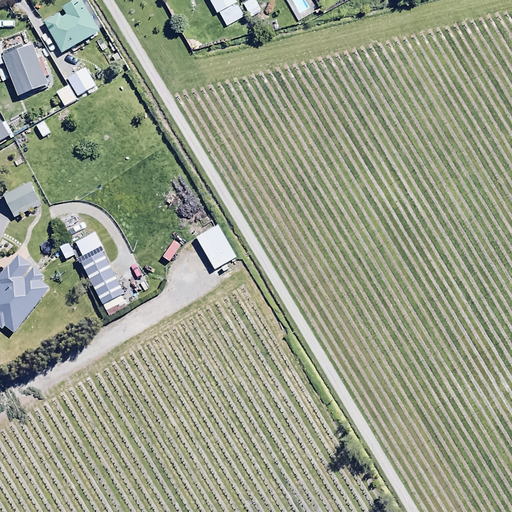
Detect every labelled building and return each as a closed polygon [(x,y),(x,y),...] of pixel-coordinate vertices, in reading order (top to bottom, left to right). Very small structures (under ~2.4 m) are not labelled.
[(245,18),(234,0),(208,0),(217,16),(219,15),(227,28),(245,18)] [(261,13),(253,0),(251,0),(243,5),(251,19),(261,13)] [(99,35),(79,1),(63,10),(66,16),(61,20),(59,16),(44,25),(62,56),(99,35)] [(48,87),(32,48),(2,60),(18,99),(48,87)] [(96,88),(85,71),(67,81),(77,99),(96,88)] [(75,104),(69,95),(59,100),(65,110),(75,104)] [(19,153),(11,140),(0,146),(0,161),(2,164),(19,153)] [(40,208),(29,186),(4,199),(16,221),(40,208)] [(214,273),(220,270),(222,274),(228,271),(226,267),(237,260),(218,228),(196,241),(214,273)] [(102,251),(94,235),(75,244),(87,267),(101,259),(97,253),(102,251)] [(74,257),(68,245),(59,250),(66,262),(74,257)] [(14,336),(49,290),(40,284),(45,277),(18,257),(9,269),(7,268),(0,276),(0,330),(2,332),(5,329),(14,336)]
